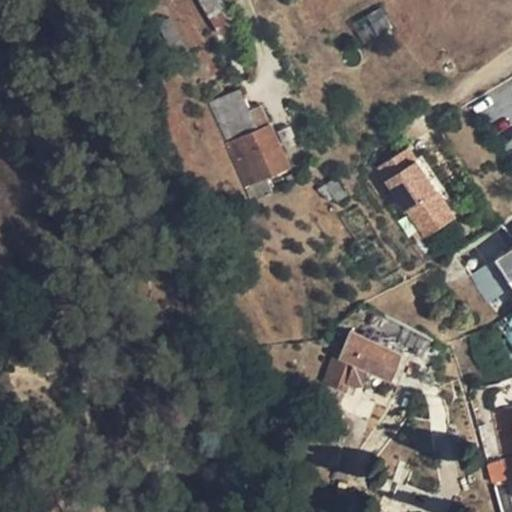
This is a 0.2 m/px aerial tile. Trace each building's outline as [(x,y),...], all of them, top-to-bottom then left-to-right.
[(206,0),(209,4),(210,4),(221,25),(235,20),(224,0),(206,0)] [(384,0),(379,0),(370,5),(376,14),(359,24),(366,35),(395,18),(384,0)] [(162,21),(166,30),(173,48),(185,43),(173,16),(162,21)] [(173,49),(173,48),(166,30),(156,34),(163,53),(173,49)] [(210,102),(228,143),(258,128),(250,110),(241,88),(210,102)] [(261,106),(250,110),(258,128),(269,123),(261,106)] [(271,122),(269,123),(258,128),(228,143),(224,144),(250,200),(271,191),(265,177),(290,165),(271,122)] [(375,167),(420,241),(455,220),(410,146),(375,167)] [(511,193),(490,164),(471,177),(496,210),(511,198),(511,193)] [(511,247),(496,259),(511,282),(511,247)] [(340,354),(333,352),(322,382),(346,392),(349,384),(356,387),(362,384),(369,368),(391,377),(405,347),(422,356),(431,335),(379,312),(368,336),(350,329),(340,354)] [(338,411),(343,397),(314,386),(309,401),(338,411)] [(510,428),(507,407),(493,409),(497,431),(510,428)] [(511,453),(511,436),(510,428),(497,431),(502,456),(511,453)] [(507,478),(511,477),(511,458),(503,460),(507,478)] [(497,462),(488,464),(489,468),(492,479),(501,476),(497,462)]
